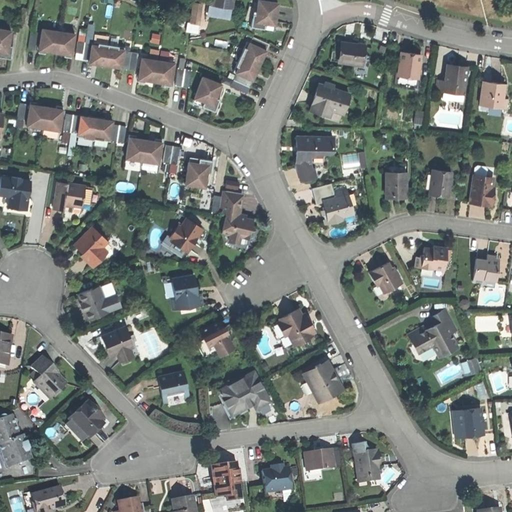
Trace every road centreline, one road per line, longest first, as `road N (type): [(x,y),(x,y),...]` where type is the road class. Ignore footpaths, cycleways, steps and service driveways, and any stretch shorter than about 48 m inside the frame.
road 1 (residential): [(393,414),(171,443),(135,420),(50,328),(0,305)]
road 2 (residential): [(261,150),(73,83),(0,83)]
road 3 (residential): [(511,235),(404,223),(314,270)]
road 4 (residential): [(316,0),(330,11),(511,45)]
road 5 (residential): [(314,270),(393,414)]
road 6 (residential): [(307,0),(310,25),(261,150)]
road 7 (residential): [(393,414),(427,464),(457,473),(511,472)]
road 8 (residential): [(261,150),(270,192),(314,270)]
